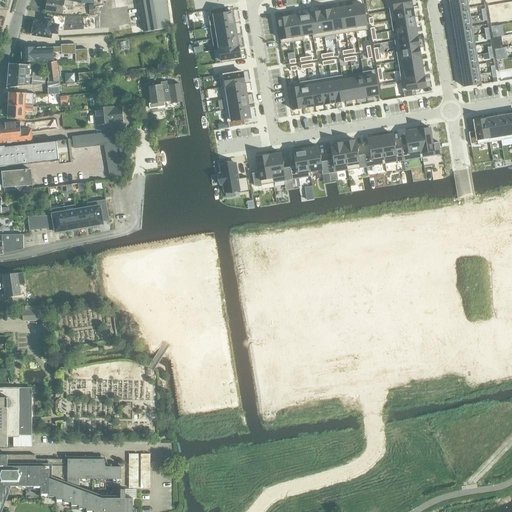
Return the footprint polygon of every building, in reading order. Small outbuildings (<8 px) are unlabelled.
[(64,6),(72,7),(73,2),(62,0),(47,0),(45,11),(62,14),(64,6)] [(166,0),(138,0),(139,5),(143,32),(170,27),(166,0)] [(387,0),(389,10),(412,6),(411,0),(387,0)] [(467,0),(453,0),(449,1),(451,10),(468,7),(467,0)] [(363,4),(352,6),(357,31),(367,30),(363,4)] [(352,6),(342,8),(346,33),(357,31),(352,6)] [(412,6),(389,10),(391,20),(414,16),(412,6)] [(468,7),(451,10),(452,20),(470,17),(468,7)] [(342,8),(331,10),(335,35),(346,33),(342,8)] [(210,10),(193,12),(194,19),(208,17),(210,28),(216,27),(235,24),(233,12),(227,13),(223,14),(219,15),(215,15),(214,15),(211,16),(210,10)] [(331,10),(320,11),(324,37),(335,35),(331,10)] [(320,11),(309,13),(313,34),(312,34),(313,39),(324,37),(320,11)] [(309,13),(298,15),(302,36),(303,36),(312,34),(313,34),(309,13)] [(298,15),(288,17),(292,42),(303,40),(303,36),(302,36),(298,15)] [(414,16),(391,20),(393,31),(395,31),(395,30),(416,27),(414,16)] [(288,17),(277,19),(281,44),(292,42),(288,17)] [(470,17),(452,20),(454,29),(472,26),(470,17)] [(43,24),(35,22),(32,35),(50,38),(51,32),(57,33),(58,26),(52,25),(53,20),(44,19),(43,24)] [(216,27),(210,28),(212,39),(217,38),(237,35),(235,24),(216,27)] [(472,26),(454,29),(456,39),(473,36),(472,26)] [(416,27),(395,30),(395,31),(397,40),(417,37),(416,27)] [(217,38),(212,39),(214,51),(219,50),(238,46),(237,35),(217,38)] [(473,36),(456,39),(457,49),(475,46),(473,36)] [(397,40),(394,40),(396,51),(419,47),(417,37),(397,40)] [(53,46),(20,48),(21,63),(54,61),(54,52),(61,52),(61,54),(76,54),(76,61),(88,61),(88,49),(75,49),(75,43),(61,44),(61,46),(53,47),(53,46)] [(214,51),(215,61),(221,60),(221,61),(240,58),(238,46),(219,50),(214,51)] [(475,46),(457,49),(459,58),(476,55),(475,46)] [(419,47),(396,51),(398,61),(421,57),(419,47)] [(499,48),(495,49),(496,55),(496,60),(506,59),(504,47),(499,48)] [(476,55),(459,58),(460,68),(478,65),(476,55)] [(421,57),(398,61),(399,71),(423,67),(421,57)] [(59,80),(58,80),(56,63),(47,63),(48,82),(47,82),(48,88),(59,87),(59,80)] [(7,88),(27,85),(45,84),(46,73),(36,72),(37,70),(29,70),(29,66),(10,64),(9,75),(7,75),(6,86),(7,86),(7,88)] [(478,65),(460,68),(462,77),(480,74),(478,65)] [(423,67),(399,71),(401,81),(424,77),(423,67)] [(374,70),(363,72),(363,77),(364,77),(368,97),(378,95),(374,70)] [(65,71),(66,81),(75,81),(75,71),(65,71)] [(243,72),(220,76),(221,87),(245,83),(243,72)] [(480,74),(462,77),(464,87),(481,84),(480,74)] [(342,75),(331,77),(335,102),(346,101),(343,80),(342,75)] [(331,77),(320,79),(324,104),(335,102),(331,77)] [(363,77),(353,78),(357,99),(368,97),(364,77),(363,77)] [(424,77),(401,81),(404,97),(416,95),(415,90),(426,88),(424,77)] [(343,80),(346,101),(357,99),(353,78),(343,80)] [(320,79),(309,81),(314,106),(324,104),(320,79)] [(162,84),(149,86),(151,103),(149,103),(150,109),(165,106),(164,102),(172,101),(172,103),(183,102),(180,84),(167,85),(167,81),(161,82),(162,84)] [(309,81),(299,83),(299,85),(303,108),(314,106),(309,81)] [(245,83),(221,87),(223,99),(246,95),(245,83)] [(299,85),(288,87),(292,110),(303,108),(299,85)] [(9,92),(8,106),(31,107),(33,107),(33,94),(9,92)] [(246,95),(223,99),(225,110),(248,106),(246,95)] [(31,112),(31,107),(8,106),(8,119),(24,120),(24,111),(31,112)] [(112,106),(93,108),(95,124),(114,122),(114,121),(122,120),(120,107),(112,108),(112,106)] [(248,106),(225,110),(227,122),(228,121),(232,121),(236,120),(240,119),(244,119),(250,118),(248,106)] [(511,137),(508,115),(497,117),(501,140),(511,138),(511,137)] [(497,117),(485,119),(489,142),(501,140),(497,117)] [(485,119),(474,121),(476,131),(478,143),(478,144),(489,142),(485,119)] [(0,145),(32,143),(31,127),(19,128),(19,123),(0,124),(0,145)] [(430,128),(418,130),(422,158),(441,155),(439,142),(433,143),(430,128)] [(408,147),(402,149),(404,161),(422,158),(418,130),(405,132),(408,147)] [(476,131),(469,132),(471,144),(478,143),(476,131)] [(114,132),(103,133),(104,145),(105,145),(105,148),(116,147),(114,132)] [(91,134),(83,135),(85,147),(90,146),(91,146),(92,146),(91,134)] [(393,134),(380,136),(385,164),(404,161),(402,149),(395,150),(393,134)] [(371,154),(364,155),(366,167),(385,164),(380,136),(368,138),(371,154)] [(0,147),(0,168),(59,160),(63,160),(64,163),(72,162),(69,139),(64,139),(56,141),(0,147)] [(355,140),(343,142),(348,170),(366,167),(364,155),(358,156),(355,140)] [(333,160),(327,161),(329,173),(348,170),(343,142),(331,144),(333,160)] [(318,147),(306,149),(310,172),(322,170),(322,174),(329,173),(327,161),(321,162),(318,147)] [(296,166),(290,167),(292,180),(311,176),(310,172),(306,149),(293,151),(296,166)] [(269,155),(268,155),(273,183),(292,180),(290,167),(283,168),(281,153),(269,155)] [(259,172),(252,173),(254,186),(273,183),(268,155),(256,157),(259,172)] [(235,163),(220,165),(221,173),(220,174),(222,184),(223,184),(224,192),(239,190),(240,192),(249,191),(247,177),(238,178),(235,163)] [(31,185),(30,171),(15,172),(0,173),(1,187),(16,186),(31,185)] [(312,186),(305,187),(307,199),(307,200),(314,199),(314,198),(312,186)] [(106,199),(87,203),(88,208),(91,226),(91,227),(100,226),(100,224),(103,224),(102,218),(109,217),(106,199)] [(75,205),(64,207),(65,211),(68,230),(73,229),(73,230),(79,229),(76,210),(75,205)] [(52,215),(46,215),(48,228),(54,227),(55,232),(59,231),(59,233),(68,231),(68,230),(65,211),(64,207),(51,209),(52,215)] [(88,208),(76,210),(79,229),(85,228),(85,227),(91,226),(88,208)] [(34,216),(28,216),(29,230),(36,230),(34,216)] [(0,253),(7,254),(24,249),(23,234),(0,235),(0,253)] [(25,285),(24,274),(24,273),(3,276),(6,297),(21,295),(19,286),(25,285)] [(22,311),(22,321),(38,320),(38,310),(22,311)] [(0,446),(8,446),(8,437),(13,437),(13,446),(23,446),(32,446),(32,434),(32,431),(32,424),(32,419),(32,389),(23,389),(20,389),(19,388),(18,387),(0,387),(0,446)] [(93,510),(93,511),(132,511),(133,497),(126,497),(126,488),(120,488),(121,497),(102,497),(80,488),(80,478),(122,478),(122,467),(108,466),(104,459),(37,458),(37,454),(0,453),(0,501),(3,501),(2,493),(6,493),(5,487),(41,486),(41,494),(48,493),(48,496),(56,496),(56,499),(64,499),(64,502),(71,502),(71,505),(78,505),(78,508),(86,508),(86,511),(93,510)] [(129,488),(133,488),(138,488),(138,454),(129,454),(129,488)] [(140,488),(150,488),(150,454),(141,454),(140,488)]
